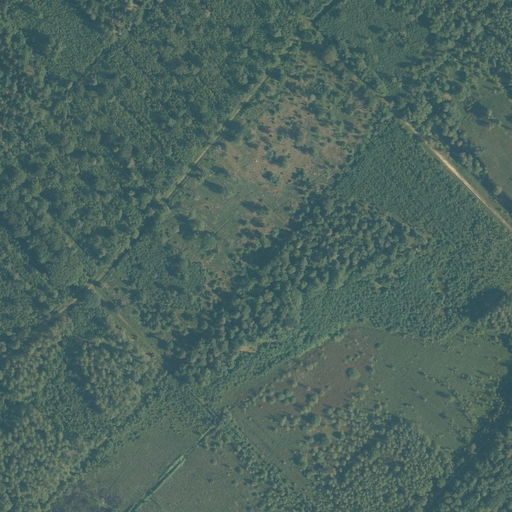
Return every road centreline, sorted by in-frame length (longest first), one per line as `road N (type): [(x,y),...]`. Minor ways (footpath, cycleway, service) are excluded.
road 1 (track): [(288,0),(311,22),(90,283)]
road 2 (track): [(511,229),(311,22),(333,0)]
road 3 (track): [(511,407),(422,511)]
